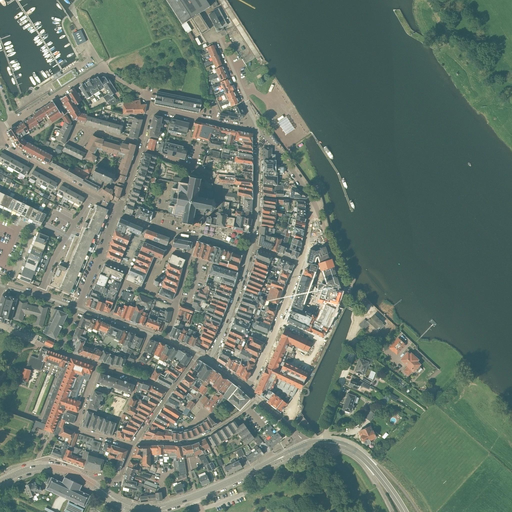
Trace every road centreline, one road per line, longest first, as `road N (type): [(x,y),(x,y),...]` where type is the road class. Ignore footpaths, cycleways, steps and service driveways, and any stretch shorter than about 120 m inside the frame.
road 1 (residential): [(276,388),(296,400),(348,292),(316,207)]
road 2 (residential): [(151,108),(143,91),(101,68),(0,127)]
road 3 (primary): [(170,505),(306,445)]
road 4 (residential): [(248,391),(301,262)]
road 5 (residential): [(97,363),(75,428),(132,443)]
road 6 (residential): [(326,442),(353,346),(379,347)]
